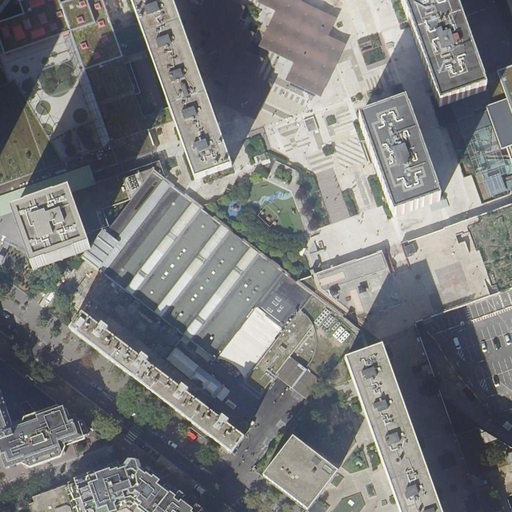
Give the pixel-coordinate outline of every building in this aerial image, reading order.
[(0,26),(0,49),(69,26),(81,58),(117,45),(101,0),(19,0),(26,18),(0,26)] [(0,0),(0,14),(10,0),(0,0)] [(130,0),(195,180),(232,167),(172,0),(130,0)] [(233,90),(228,101),(254,114),(266,87),(248,78),(257,61),(239,53),(247,36),(229,27),(238,9),(217,0),(211,0),(207,11),(201,24),(218,32),(215,38),(210,49),(228,58),(225,65),(219,76),(236,83),(233,90)] [(259,0),(258,1),(274,9),(279,0),(259,0)] [(400,0),(421,57),(437,102),(440,111),(488,94),(485,86),(453,0),(400,0)] [(286,1),(265,44),(301,61),(293,79),(318,91),(339,47),(321,39),(326,28),(330,22),(308,12),(286,1)] [(69,26),(0,49),(0,259),(5,258),(19,253),(20,258),(28,255),(30,262),(34,270),(48,265),(60,261),(64,260),(76,256),(76,255),(91,250),(86,235),(109,227),(103,210),(131,200),(120,169),(118,165),(110,141),(81,58),(69,26)] [(472,176),(483,205),(509,195),(506,188),(511,186),(511,66),(488,75),(491,83),(485,86),(488,94),(440,111),(465,179),(472,176)] [(406,104),(359,120),(361,127),(361,128),(390,211),(391,210),(394,218),(440,201),(437,194),(438,193),(426,160),(409,111),(408,111),(406,104)] [(152,172),(131,200),(85,261),(100,272),(98,275),(102,278),(104,275),(137,301),(135,304),(139,307),(141,304),(174,329),(172,332),(176,335),(178,332),(187,339),(211,357),(209,360),(212,363),(214,360),(217,362),(221,356),(232,341),(239,332),(249,319),(256,310),(283,330),(248,377),(244,382),(260,395),(275,376),(297,393),(309,402),(349,350),(362,333),(295,282),(198,208),(152,172)] [(383,251),(333,269),(352,324),(382,347),(441,511),(481,511),(414,325),(425,321),(496,294),(511,287),(511,205),(476,218),(403,244),(412,271),(393,278),(383,251)] [(58,295),(67,301),(70,298),(61,292),(58,295)] [(232,341),(221,356),(235,367),(248,377),(283,330),(256,310),(249,319),(239,332),(232,341)] [(102,323),(100,326),(83,313),(78,319),(76,318),(73,322),(74,324),(70,329),(210,437),(232,453),(238,445),(244,438),(227,425),(230,421),(223,416),(220,420),(187,394),(189,390),(183,385),(180,389),(147,363),(149,360),(143,354),(140,358),(107,332),(109,328),(102,323)] [(345,360),(399,511),(441,511),(382,347),(352,357),(345,360)] [(0,449),(1,453),(7,468),(23,462),(25,467),(42,461),(65,453),(62,444),(68,442),(88,435),(83,421),(79,423),(76,416),(68,418),(64,407),(59,408),(56,401),(44,392),(25,377),(7,364),(0,357),(0,449)] [(511,511),(511,450),(477,429),(456,437),(476,493),(479,492),(481,491),(488,511),(511,511)] [(293,438),(263,477),(274,486),(299,505),(308,511),(338,472),(293,438)] [(35,503),(30,504),(32,511),(199,511),(179,496),(166,486),(165,488),(142,470),(141,468),(139,469),(138,467),(136,469),(129,468),(129,466),(126,466),(125,465),(123,468),(66,488),(66,486),(44,494),(33,497),(35,503)] [(488,511),(481,491),(479,492),(476,493),(482,511),(488,511)]
